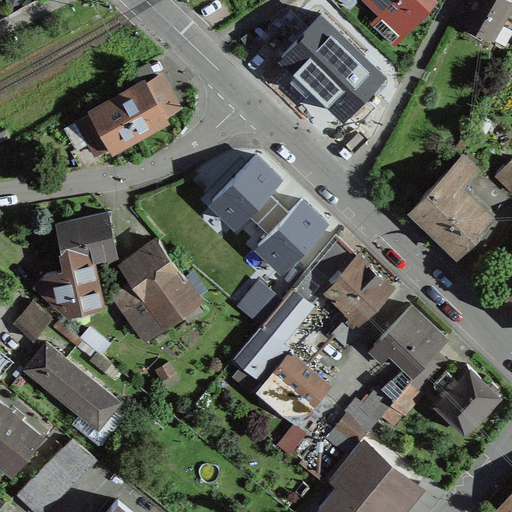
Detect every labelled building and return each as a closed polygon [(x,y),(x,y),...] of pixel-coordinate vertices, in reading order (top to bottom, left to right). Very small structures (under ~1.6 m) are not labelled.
[(430,0),(372,0),(404,29),(430,0)] [(511,4),(511,0),(472,0),(461,18),(493,37),(511,4)] [(322,14),(284,52),(345,111),(382,72),(322,14)] [(145,82),(159,74),(150,60),(130,72),(137,84),(144,80),(145,82)] [(137,84),(118,94),(139,130),(164,116),(164,114),(178,106),(159,74),(145,82),(144,80),(137,84)] [(95,110),(80,119),(98,150),(112,142),(114,145),(139,130),(118,94),(94,109),(95,110)] [(7,128),(0,131),(0,140),(11,135),(7,128)] [(283,175),(259,152),(211,202),(235,225),(283,175)] [(477,169),(461,154),(413,206),(460,250),(492,216),(469,194),(471,192),(463,184),(477,169)] [(511,158),(511,157),(496,173),(511,186),(511,158)] [(329,220),(304,196),(257,246),(281,269),(329,220)] [(58,222),(66,261),(92,256),(117,250),(108,210),(58,222)] [(282,340),(313,301),(325,288),(359,253),(337,232),(282,299),(265,319),(235,355),(265,378),(266,379),(291,350),(293,352),(294,350),(282,340)] [(114,291),(147,337),(202,298),(159,238),(123,264),(133,278),(114,291)] [(359,253),(325,288),(352,313),(334,332),(346,342),(364,323),(359,319),(392,284),(359,253)] [(48,271),(38,284),(69,310),(102,303),(92,256),(66,261),(68,267),(48,271)] [(258,279),(241,299),(265,319),(282,299),(258,279)] [(511,290),(502,306),(511,315),(511,290)] [(35,298),(16,321),(34,337),(54,314),(35,298)] [(445,335),(411,303),(373,344),(384,353),(391,345),(408,362),(415,368),(416,366),(434,347),(445,335)] [(91,322),(81,334),(91,343),(102,330),(91,322)] [(47,340),(26,366),(98,425),(119,399),(47,340)] [(434,347),(416,366),(419,369),(409,380),(417,387),(445,357),(434,347)] [(256,388),(297,422),(330,383),(293,352),(291,350),(266,379),(265,378),(256,388)] [(170,361),(158,370),(165,379),(177,370),(170,361)] [(415,368),(408,362),(382,385),(395,397),(409,380),(419,369),(416,366),(415,368)] [(434,398),(467,430),(501,394),(498,391),(499,386),(492,381),(487,382),(467,363),(456,375),(448,367),(434,382),(442,389),(434,398)] [(417,387),(409,380),(395,397),(391,402),(402,411),(421,390),(417,387)] [(363,405),(378,417),(381,413),(391,402),(395,397),(382,385),(363,405)] [(0,457),(13,469),(41,434),(23,419),(22,420),(12,412),(13,410),(0,399),(0,457)] [(356,399),(347,410),(369,428),(378,417),(363,405),(356,399)] [(402,411),(391,402),(381,413),(392,423),(402,411)] [(361,438),(369,428),(347,410),(336,423),(358,441),(361,438)] [(358,441),(336,423),(328,433),(350,451),(358,441)] [(39,511),(96,455),(73,436),(18,491),(38,511),(39,511)] [(326,511),(397,511),(419,486),(361,438),(358,441),(350,451),(329,476),(338,484),(320,506),(326,511)] [(511,511),(511,493),(501,506),(508,511),(511,511)] [(105,511),(134,511),(117,498),(105,511)]
